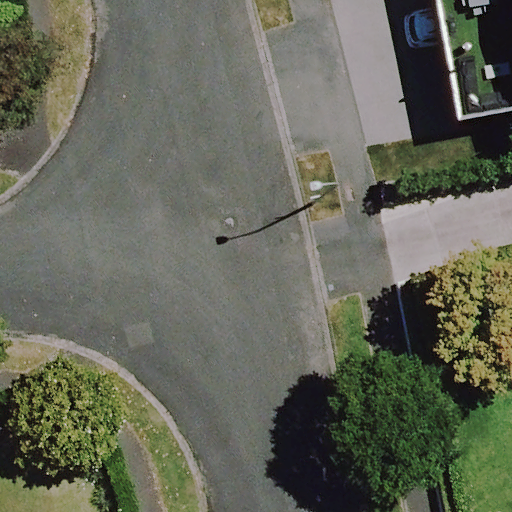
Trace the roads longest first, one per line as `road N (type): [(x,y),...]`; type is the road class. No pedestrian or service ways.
road 1 (residential): [(214,236),(272,511)]
road 2 (residential): [(153,0),(214,236)]
road 3 (residential): [(0,275),(214,236)]
